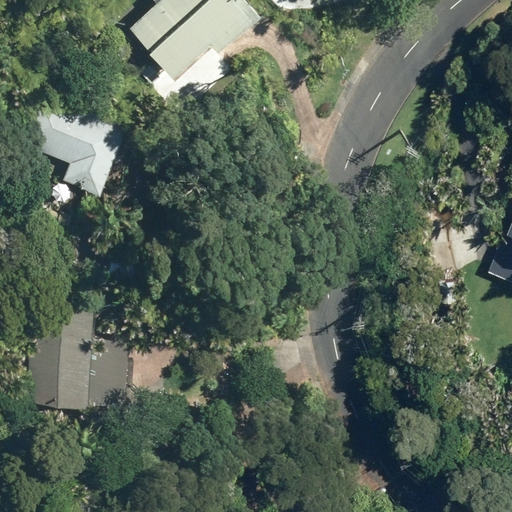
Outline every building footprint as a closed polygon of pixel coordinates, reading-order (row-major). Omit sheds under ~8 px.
[(153,0),(131,20),(175,70),(215,34),(221,41),(260,5),(255,0),(153,0)] [(153,80),(161,71),(150,61),(142,70),(153,80)] [(65,175),(100,189),(128,121),(53,89),(32,142),(71,158),(65,175)] [(496,268),(511,274),(511,233),(510,233),(496,268)] [(27,394),(89,397),(89,394),(125,396),(129,333),(93,331),(95,287),(33,283),(27,394)]
